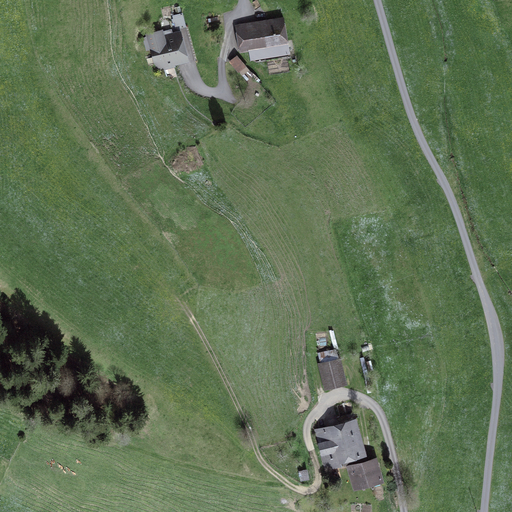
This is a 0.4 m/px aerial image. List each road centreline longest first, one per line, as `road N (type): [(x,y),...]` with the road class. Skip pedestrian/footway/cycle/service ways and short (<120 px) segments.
road 1 (unclassified): [(377,0),(412,119),(453,203),(496,336),(484,511)]
road 2 (track): [(130,446),(307,491),(320,482),(305,432),(311,414),(331,398),(365,398),(383,422),(404,511)]
road 3 (track): [(178,15),(199,85),(215,90),(243,0)]
